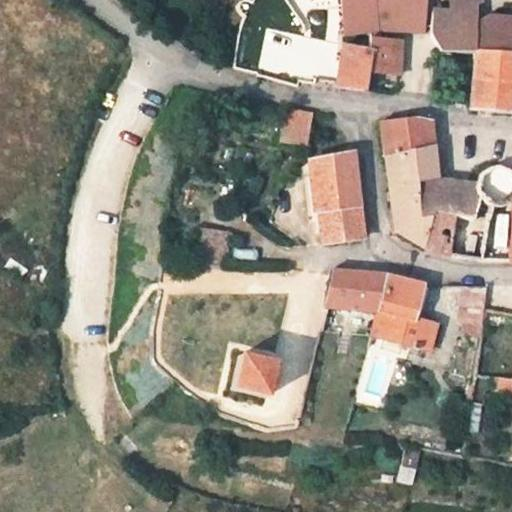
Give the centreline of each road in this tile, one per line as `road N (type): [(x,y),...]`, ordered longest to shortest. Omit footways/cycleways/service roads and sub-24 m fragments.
road 1 (unclassified): [(328,100),(226,82),(98,0)]
road 2 (residential): [(390,254),(375,225),(359,104)]
road 3 (residential): [(511,124),(359,104)]
road 4 (residential): [(511,274),(435,273),(390,254)]
